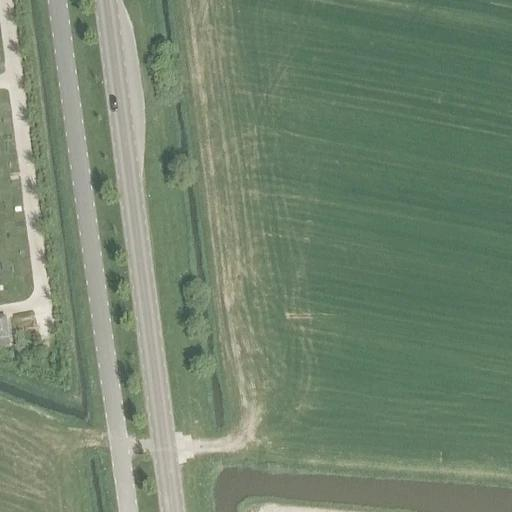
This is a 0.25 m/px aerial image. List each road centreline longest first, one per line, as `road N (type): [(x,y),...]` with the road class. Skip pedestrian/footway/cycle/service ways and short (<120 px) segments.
road 1 (unclassified): [(126,511),(55,0)]
road 2 (primary): [(171,511),(104,0)]
